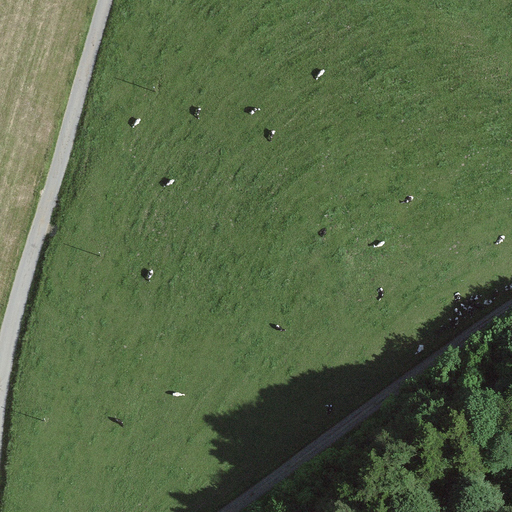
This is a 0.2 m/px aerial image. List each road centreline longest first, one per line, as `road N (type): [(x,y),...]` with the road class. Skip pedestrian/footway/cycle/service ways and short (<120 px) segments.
road 1 (unclassified): [(106,0),(14,309),(0,385)]
road 2 (track): [(511,306),(228,511)]
